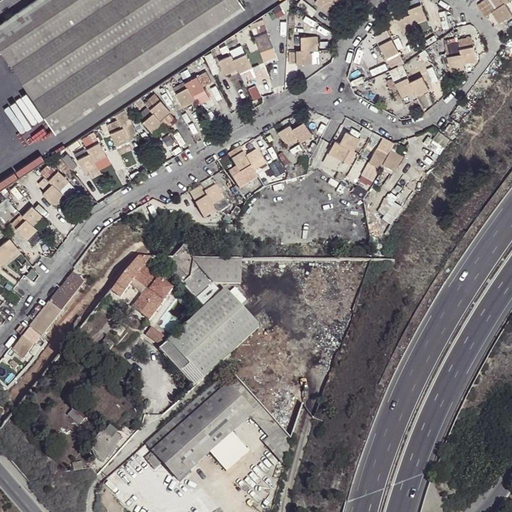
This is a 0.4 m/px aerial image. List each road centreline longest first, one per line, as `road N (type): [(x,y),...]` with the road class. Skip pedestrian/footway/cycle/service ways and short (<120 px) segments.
road 1 (residential): [(0,348),(102,215),(320,86)]
road 2 (motorway): [(511,223),(423,356),(365,511)]
road 3 (residential): [(320,86),(391,131),(440,114),(496,48),(469,5),(450,0)]
road 4 (motorway): [(400,511),(454,369),(511,275)]
